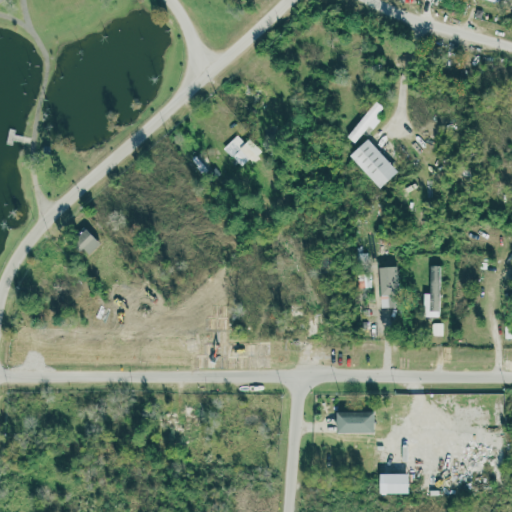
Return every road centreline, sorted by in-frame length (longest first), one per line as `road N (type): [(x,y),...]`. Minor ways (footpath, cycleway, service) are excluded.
road 1 (residential): [(511,375),(0,373)]
road 2 (residential): [(0,336),(16,272),(50,222),(291,0)]
road 3 (residential): [(375,0),(511,45)]
road 4 (residential): [(297,511),(313,375)]
